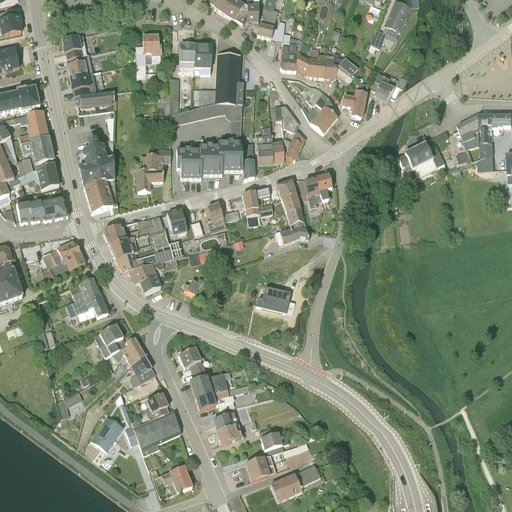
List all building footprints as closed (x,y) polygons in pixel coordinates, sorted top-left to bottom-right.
[(0,0),(0,8),(15,5),(13,0),(0,0)] [(211,0),(209,4),(214,8),(213,10),(223,17),(234,0),(211,0)] [(234,0),(223,17),(241,30),(245,11),(237,6),(241,0),(234,0)] [(246,0),(245,28),(256,30),(257,0),(246,0)] [(265,0),(256,40),(270,44),(270,43),(274,44),(277,33),(272,31),(277,15),(272,14),(275,0),(265,0)] [(419,0),(412,0),(413,8),(421,7),(419,0)] [(385,26),(382,31),(376,29),(369,44),(379,48),(383,41),(392,45),(398,32),(399,33),(410,8),(395,1),(384,26),(385,26)] [(8,20),(19,18),(19,16),(17,10),(19,10),(6,13),(8,20)] [(6,13),(0,14),(0,39),(20,35),(18,24),(19,24),(18,19),(20,19),(19,18),(8,20),(6,13)] [(279,72),(281,75),(295,76),(295,60),(287,60),(289,42),(289,39),(282,38),(284,27),(279,25),(277,33),(274,44),(281,45),(279,72)] [(340,33),(333,30),(330,39),(337,42),(340,33)] [(157,38),(142,39),(142,49),(135,49),(135,53),(135,64),(135,88),(155,88),(155,75),(145,75),(145,67),(160,66),(160,48),(156,49),(157,38)] [(82,39),(60,43),(61,44),(59,45),(60,51),(62,50),(63,56),(65,56),(66,62),(86,57),(82,39)] [(295,60),(295,76),(306,77),(308,59),(299,58),(301,45),(295,44),(295,42),(289,42),(287,60),(295,60)] [(308,59),(309,45),(301,44),(301,45),(299,58),(308,59)] [(306,77),(324,79),(325,60),(326,60),(326,56),(327,55),(319,55),(319,47),(309,45),(308,59),(306,77)] [(194,47),(179,47),(179,70),(193,71),(194,47)] [(210,48),(194,47),(193,71),(200,72),(199,78),(209,78),(209,72),(210,72),(210,48)] [(0,75),(8,74),(7,72),(18,70),(15,54),(7,55),(7,53),(0,54),(0,75)] [(338,54),(332,54),(333,56),(336,67),(336,77),(345,84),(348,84),(357,72),(356,71),(358,69),(344,58),(338,58),(338,54)] [(325,60),(324,79),(336,79),(336,77),(336,67),(333,56),(326,56),(326,60),(325,60)] [(66,62),(67,68),(66,68),(67,74),(65,74),(67,81),(92,76),(87,57),(86,57),(66,62)] [(216,57),(215,93),(214,107),(241,108),(243,85),(238,85),(239,59),(216,57)] [(366,62),(362,67),(370,73),(374,68),(366,62)] [(99,74),(92,76),(95,90),(102,89),(99,74)] [(375,93),(372,99),(384,104),(399,80),(390,75),(388,79),(378,75),(370,90),(375,93)] [(92,76),(67,81),(68,88),(70,88),(71,94),(73,93),(74,100),(96,97),(95,90),(92,76)] [(407,79),(400,76),(399,80),(396,86),(403,88),(407,79)] [(178,82),(170,82),(170,97),(169,119),(177,117),(178,82)] [(351,117),(361,119),(368,84),(359,82),(355,91),(354,98),(352,111),(351,117)] [(315,105),(321,110),(324,106),(331,112),(334,108),(327,97),(322,92),(316,89),(311,87),(309,91),(305,99),(312,105),(313,103),(315,105)] [(266,90),(269,106),(275,105),(272,89),(266,90)] [(15,93),(0,96),(0,117),(20,113),(20,116),(30,113),(30,112),(39,110),(34,90),(25,92),(25,90),(15,92),(15,93)] [(193,92),(192,106),(199,107),(199,111),(214,107),(215,93),(193,92)] [(96,97),(74,100),(76,109),(80,109),(80,111),(94,109),(97,109),(111,107),(113,107),(113,95),(96,97)] [(344,95),(342,107),(350,108),(349,111),(352,111),(354,98),(344,95)] [(169,119),(170,97),(156,97),(156,109),(164,109),(164,119),(169,119)] [(308,112),(303,108),(300,111),(310,123),(310,124),(323,135),(338,117),(331,112),(324,106),(321,110),(315,105),(312,108),(308,112)] [(97,109),(94,109),(95,115),(113,114),(113,107),(111,107),(111,109),(109,109),(109,111),(97,112),(97,109)] [(177,117),(169,119),(169,126),(169,129),(224,117),(230,124),(230,139),(239,138),(241,108),(214,107),(199,111),(177,117)] [(270,111),(267,111),(269,132),(271,168),(282,167),(280,140),(281,140),(281,131),(279,110),(273,111),(274,124),(271,124),(270,111)] [(298,128),(284,110),(279,110),(281,131),(292,136),(296,128),(298,129),(298,128)] [(28,143),(47,139),(41,115),(1,125),(2,129),(19,124),(20,127),(27,126),(29,132),(26,133),(27,137),(17,139),(18,142),(10,144),(12,150),(29,145),(28,143)] [(478,135),(477,115),(456,126),(465,149),(478,146),(478,140),(478,135)] [(491,126),(491,115),(477,115),(478,135),(480,135),(480,140),(478,140),(478,146),(478,151),(485,151),(485,156),(492,155),(491,142),(489,142),(488,131),(490,131),(490,126),(491,126)] [(510,115),(491,115),(491,126),(502,126),(510,126),(510,115)] [(1,130),(0,130),(0,147),(9,140),(1,130)] [(258,170),(271,169),(271,168),(269,132),(260,132),(260,140),(256,140),(258,170)] [(292,166),(294,165),(304,142),(294,137),(290,146),(282,142),(283,156),(285,156),(283,162),(292,166)] [(20,180),(53,166),(47,139),(28,143),(29,145),(12,150),(13,156),(14,159),(18,158),(19,165),(16,166),(20,180)] [(0,147),(0,162),(13,156),(12,150),(10,144),(9,140),(0,147)] [(432,141),(425,145),(433,159),(437,166),(444,163),(432,141)] [(78,170),(83,191),(96,186),(96,187),(114,184),(112,145),(108,142),(96,146),(95,142),(85,144),(87,153),(82,154),(85,168),(78,170)] [(398,158),(402,167),(404,166),(408,171),(411,169),(433,159),(425,145),(424,143),(404,153),(404,154),(398,158)] [(221,175),(242,175),(239,148),(239,145),(231,145),(232,144),(226,144),(217,145),(216,148),(216,161),(221,161),(221,175)] [(251,147),(239,148),(242,175),(242,184),(254,181),(251,147)] [(216,148),(211,148),(205,148),(205,151),(199,151),(199,152),(199,164),(201,164),(200,178),(221,179),(221,175),(221,161),(216,161),(216,148)] [(455,154),(458,164),(469,160),(466,150),(455,154)] [(183,151),(183,153),(175,152),(175,173),(179,173),(179,182),(200,183),(200,178),(201,164),(199,164),(199,152),(189,152),(189,151),(183,151)] [(155,159),(145,158),(145,159),(140,159),(139,174),(134,174),(135,196),(148,196),(148,186),(162,185),(161,167),(169,167),(169,153),(155,153),(155,159)] [(494,161),(492,155),(485,156),(478,159),(478,160),(474,161),(475,165),(477,169),(485,166),(484,165),(494,161)] [(13,156),(0,162),(0,172),(7,169),(16,166),(14,159),(13,156)] [(437,166),(433,159),(411,169),(416,178),(437,167),(437,166)] [(475,165),(474,161),(471,162),(470,161),(456,165),(445,171),(451,179),(461,174),(458,170),(475,165)] [(39,194),(58,189),(53,166),(20,180),(17,182),(19,189),(36,181),(39,194)] [(7,169),(0,172),(0,188),(13,183),(7,169)] [(315,178),(315,179),(322,201),(331,199),(328,189),(332,188),(328,175),(315,178)] [(322,201),(315,179),(313,180),(312,179),(309,180),(309,181),(297,184),(301,199),(307,197),(308,200),(310,208),(317,206),(316,203),(322,202),(322,201)] [(0,188),(0,209),(9,206),(7,200),(8,200),(7,197),(12,194),(12,193),(19,189),(17,182),(13,183),(0,188)] [(96,186),(83,191),(91,218),(108,212),(110,218),(113,218),(117,217),(117,216),(115,196),(114,184),(96,187),(96,186)] [(281,202),(295,198),(290,185),(276,189),(281,202)] [(38,200),(60,194),(59,193),(23,201),(19,189),(12,193),(12,194),(7,197),(8,200),(7,200),(9,206),(11,214),(13,227),(18,225),(15,209),(27,206),(28,207),(39,205),(38,200)] [(267,191),(254,194),(257,212),(258,220),(272,218),(267,191)] [(51,204),(61,201),(60,194),(38,200),(39,205),(40,206),(51,204)] [(254,194),(241,198),(244,214),(257,212),(254,194)] [(295,198),(281,202),(285,216),(285,217),(299,213),(295,198)] [(61,201),(51,204),(55,224),(67,221),(61,201)] [(51,204),(40,206),(42,216),(41,216),(43,225),(43,226),(55,224),(51,204)] [(42,216),(40,206),(39,205),(28,207),(30,217),(29,217),(31,226),(31,228),(43,225),(41,216),(42,216)] [(28,207),(27,206),(15,209),(18,225),(19,229),(31,226),(29,217),(30,217),(28,207)] [(217,207),(206,211),(210,223),(206,224),(210,236),(226,231),(224,225),(221,217),(217,207)] [(257,212),(244,214),(247,230),(260,228),(258,220),(257,212)] [(221,217),(224,225),(239,222),(238,218),(241,218),(240,213),(237,214),(236,213),(221,217)] [(299,213),(285,217),(289,229),(303,225),(299,213)] [(13,227),(11,214),(4,216),(6,223),(13,227)] [(180,214),(166,218),(171,240),(186,236),(180,214)] [(102,238),(107,249),(162,234),(158,220),(152,222),(152,221),(135,226),(137,234),(123,238),(122,234),(120,234),(119,230),(103,234),(102,238)] [(200,225),(192,227),(195,241),(203,239),(200,225)] [(291,235),(305,230),(303,225),(289,229),(290,232),(291,235)] [(291,235),(290,232),(285,233),(284,230),(280,232),(280,234),(273,237),(274,242),(276,242),(278,250),(308,240),(305,230),(291,235)] [(107,249),(114,264),(168,249),(164,234),(162,234),(107,249)] [(71,247),(74,248),(75,248),(84,269),(86,267),(77,247),(76,248),(74,244),(71,246),(71,247)] [(240,244),(233,246),(235,252),(242,250),(240,244)] [(67,276),(84,269),(75,248),(74,248),(71,247),(57,253),(67,276)] [(121,279),(128,276),(174,263),(181,261),(176,247),(168,249),(114,264),(121,279)] [(3,252),(0,253),(0,271),(3,271),(2,269),(8,267),(14,265),(13,259),(9,260),(7,254),(3,252)] [(67,276),(57,253),(42,260),(47,272),(40,275),(44,286),(67,276)] [(204,254),(197,257),(199,267),(210,264),(208,255),(205,256),(204,254)] [(199,267),(197,257),(187,259),(190,270),(199,267)] [(128,276),(133,290),(138,288),(155,281),(162,279),(161,274),(162,274),(163,276),(169,274),(168,274),(176,271),(174,263),(128,276)] [(0,309),(22,302),(12,273),(10,274),(8,267),(2,269),(3,271),(0,271),(0,309)] [(155,281),(138,288),(143,298),(159,291),(158,288),(155,281)] [(186,294),(193,298),(201,283),(198,281),(195,285),(191,283),(188,289),(184,287),(181,292),(185,295),(186,294)] [(99,299),(91,282),(69,293),(74,305),(83,301),(85,306),(99,299)] [(289,297),(264,291),(259,311),(284,317),(287,305),(289,297)] [(85,306),(83,301),(74,305),(65,309),(70,321),(91,312),(96,322),(107,318),(107,317),(99,299),(85,306)] [(287,305),(284,317),(290,319),(293,306),(287,305)] [(38,307),(29,311),(34,325),(38,324),(34,315),(40,313),(38,307)] [(34,325),(32,326),(35,334),(47,330),(44,322),(38,324),(34,325)] [(115,329),(93,341),(104,362),(111,358),(120,353),(126,350),(124,347),(115,329)] [(43,334),(37,336),(42,353),(48,351),(43,334)] [(50,334),(45,335),(48,344),(47,344),(49,350),(55,348),(50,334)] [(133,342),(124,347),(126,350),(120,353),(122,358),(129,369),(144,361),(133,342)] [(194,351),(177,359),(183,372),(189,370),(195,382),(207,380),(202,369),(198,360),(194,352),(194,351)] [(118,366),(122,358),(120,353),(111,358),(118,366)] [(202,358),(198,360),(202,369),(206,368),(202,358)] [(154,379),(144,361),(129,369),(134,378),(129,381),(128,384),(132,391),(154,379)] [(109,371),(103,375),(103,376),(99,378),(102,382),(113,376),(109,371)] [(195,382),(189,384),(194,402),(226,393),(234,391),(233,388),(231,389),(227,375),(207,381),(207,380),(195,382)] [(154,379),(132,391),(136,399),(159,387),(154,379)] [(227,399),(232,398),(248,394),(246,388),(234,391),(226,393),(227,399)] [(226,393),(194,402),(198,414),(217,408),(218,414),(234,409),(232,404),(233,403),(232,398),(227,399),(226,393)] [(125,395),(120,398),(123,406),(135,400),(131,394),(126,396),(125,395)] [(137,446),(132,432),(130,426),(123,406),(120,398),(115,404),(117,409),(120,407),(128,431),(124,433),(130,449),(137,446)] [(161,398),(145,406),(148,412),(143,414),(149,425),(168,416),(165,411),(167,410),(161,398)] [(61,406),(56,407),(60,423),(65,422),(61,406)] [(246,408),(238,410),(242,423),(250,420),(246,408)] [(140,428),(132,432),(137,446),(143,459),(159,452),(156,447),(180,437),(179,437),(180,437),(172,415),(168,416),(149,425),(140,428)] [(212,423),(215,435),(237,428),(235,423),(237,422),(236,420),(235,421),(233,415),(220,419),(220,420),(212,423)] [(90,444),(107,455),(112,447),(114,447),(115,445),(114,444),(122,431),(105,420),(90,444)] [(132,432),(140,428),(138,422),(130,426),(132,432)] [(215,435),(219,447),(242,440),(238,428),(237,428),(215,435)] [(258,435),(260,442),(273,438),(271,431),(258,435)] [(260,442),(259,442),(263,454),(266,453),(268,458),(283,453),(281,448),(288,446),(284,434),(273,438),(260,442)] [(296,449),(313,443),(312,438),(307,440),(306,438),(294,443),(296,449)] [(305,447),(281,454),(283,461),(307,453),(305,447)] [(244,466),(250,485),(274,476),(269,458),(244,466)] [(313,469),(269,488),(277,506),(300,495),(299,492),(305,488),(308,493),(325,485),(320,474),(316,476),(313,469)] [(191,491),(183,470),(158,479),(152,482),(156,492),(167,488),(171,499),(191,491)] [(149,474),(152,482),(158,479),(155,472),(149,474)]
